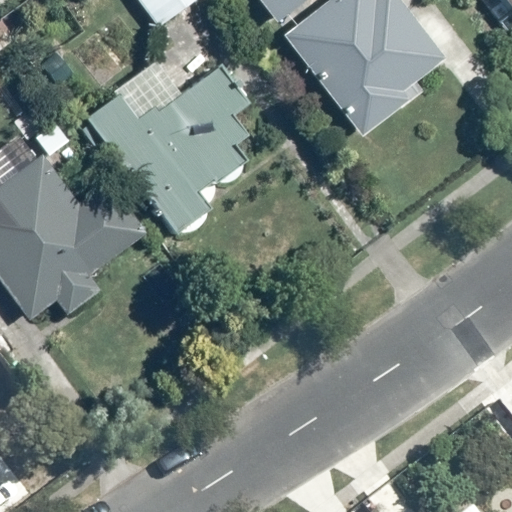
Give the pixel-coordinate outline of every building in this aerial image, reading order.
[(187,0),(135,0),(153,25),(187,0)] [(427,0),(320,0),(312,6),(307,0),(249,0),(276,34),(355,137),(442,70),(459,92),(484,73),(427,0)] [(511,0),(500,0),(511,14),(511,0)] [(247,111),(262,101),(234,63),(201,88),(177,55),(101,110),(169,203),(189,231),(224,207),(213,192),(261,157),(247,139),(260,129),(247,111)] [(82,275),(140,229),(59,127),(0,174),(0,173),(0,289),(22,317),(46,298),(58,313),(92,286),(82,275)]
